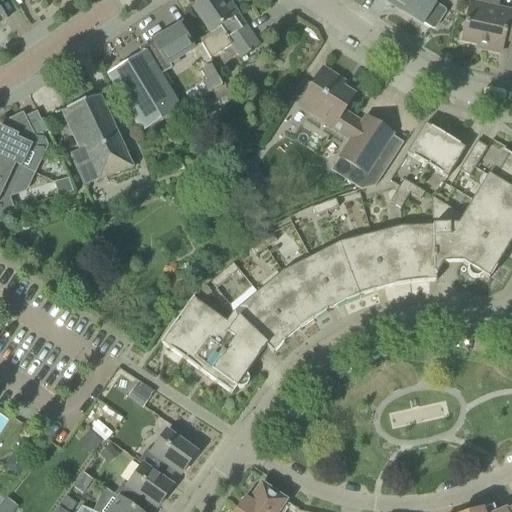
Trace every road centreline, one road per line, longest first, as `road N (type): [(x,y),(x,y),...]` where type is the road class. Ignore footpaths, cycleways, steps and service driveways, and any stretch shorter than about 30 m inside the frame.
road 1 (residential): [(247,448),(297,379),(352,334),(434,313),(511,315)]
road 2 (residential): [(247,448),(298,481),(357,501),(453,501),(511,476)]
road 3 (residential): [(511,79),(418,60),(316,0)]
road 4 (tertiary): [(0,79),(120,0)]
